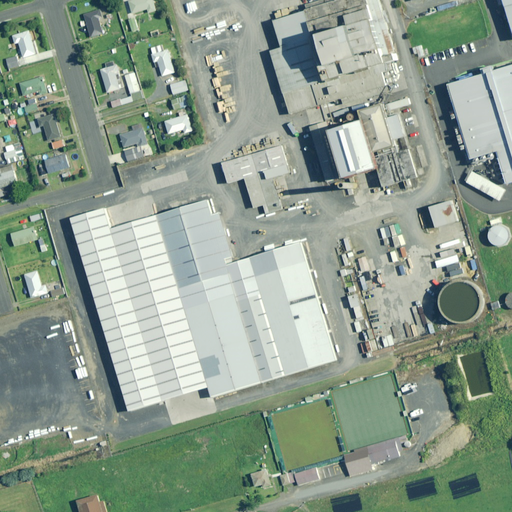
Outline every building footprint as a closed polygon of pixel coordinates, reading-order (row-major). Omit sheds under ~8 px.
[(157,11),(153,0),(134,0),(129,2),(133,14),(148,9),(149,13),(157,11)] [(275,114),(376,84),(351,0),(307,0),(255,15),(264,45),(255,48),(275,114)] [(511,0),(485,0),(497,38),(511,33),(511,0)] [(103,18),(101,10),(85,15),(92,38),(104,34),(100,19),(103,18)] [(139,30),(136,17),(129,19),(133,32),(139,30)] [(37,54),(30,31),(13,36),(16,44),(20,43),(24,58),(37,54)] [(424,56),(422,46),(416,47),(418,57),(424,56)] [(176,73),(169,50),(152,55),(154,63),(158,61),(163,77),(176,73)] [(20,67),(17,57),(7,60),(10,69),(20,67)] [(511,60),(434,84),(456,158),(481,151),(490,184),(511,177),(511,60)] [(113,62),(106,64),(107,68),(101,70),(108,93),(121,89),(116,75),(121,74),(118,65),(114,66),(113,62)] [(133,101),(145,98),(142,91),(141,91),(135,73),(126,76),(133,101)] [(45,83),(43,78),(20,85),(23,97),(39,93),(40,97),(48,94),(45,83)] [(188,91),(185,81),(171,85),(174,95),(188,91)] [(412,105),(410,98),(389,104),(391,110),(412,105)] [(123,105),(121,99),(112,102),(114,108),(123,105)] [(40,110),(38,104),(25,107),(27,113),(40,110)] [(360,104),(339,110),(351,150),(371,144),(360,104)] [(64,110),(63,106),(49,110),(51,116),(39,120),(41,127),(44,126),(49,141),(62,137),(55,113),(64,110)] [(193,131),(188,114),(165,122),(169,134),(184,130),(185,134),(193,131)] [(402,114),(398,115),(390,117),(396,139),(408,136),(402,114)] [(333,118),(293,130),(307,179),(347,167),(333,118)] [(149,145),(144,128),(121,136),(125,148),(139,143),(141,147),(149,145)] [(66,146),(64,140),(52,143),(54,150),(66,146)] [(269,143),(204,162),(210,183),(229,178),(238,208),(267,199),(260,176),(277,171),(269,143)] [(16,152),(14,145),(6,147),(8,153),(5,153),(8,164),(27,159),(25,150),(16,152)] [(71,168),(67,155),(46,161),(49,174),(71,168)] [(0,188),(18,184),(12,164),(0,167),(1,171),(0,171),(0,188)] [(188,181),(185,171),(140,185),(142,195),(188,181)] [(69,215),(127,407),(208,383),(212,397),(335,361),(300,244),(231,264),(211,196),(110,226),(103,205),(69,215)] [(437,197),(413,204),(419,224),(443,217),(437,197)] [(509,240),(510,236),(510,233),(508,230),(506,228),(503,226),(500,225),(497,226),(494,227),(491,229),(490,232),(489,235),(489,239),(491,242),(493,244),(496,246),(499,246),(502,246),(505,245),(508,242),(509,240)] [(39,240),(35,227),(12,234),(16,247),(39,240)] [(346,266),(341,253),(335,255),(339,268),(346,266)] [(42,286),(38,271),(25,275),(32,298),(48,293),(46,285),(42,286)] [(442,324),(443,324),(444,324),(446,323),(447,323),(448,323),(450,322),(451,322),(452,321),(454,321),(455,320),(456,319),(457,318),(458,317),(459,316),(460,315),(461,314),(462,313),(462,312),(463,311),(463,309),(464,308),(464,307),(464,305),(465,304),(465,303),(465,301),(465,300),(465,299),(464,297),(464,296),(464,295),(463,293),(463,292),(462,291),(461,290),(461,288),(460,287),(459,286),(458,285),(457,284),(456,283),(455,283),(454,282),(452,281),(451,281),(450,280),(448,280),(447,280),(446,279),(444,279),(443,279),(442,279),(440,279),(439,279),(437,280),(436,280),(435,281),(432,282),(431,282),(430,283),(429,284),(428,285),(427,286),(426,287),(425,288),(424,289),(423,290),(423,291),(422,293),(422,294),(421,295),(421,297),(421,298),(420,299),(420,301),(420,302),(421,303),(421,305),(421,306),(421,308),(422,309),(422,310),(423,311),(423,313),(424,314),(425,315),(426,316),(427,317),(428,318),(429,319),(430,320),(431,320),(432,321),(434,322),(435,322),(436,323),(438,323),(439,323),(440,323),(442,324)] [(65,294),(63,288),(51,292),(53,298),(65,294)] [(364,317),(358,294),(349,297),(352,308),(354,308),(357,319),(364,317)] [(501,308),(500,301),(492,303),(493,310),(501,308)] [(349,456),(354,473),(399,460),(394,443),(349,456)] [(273,485),(268,470),(252,475),(256,487),(263,485),(264,488),(273,485)] [(311,470),(290,476),(294,489),(315,483),(311,470)] [(63,511),(84,511),(78,492),(59,497),(63,511)]
